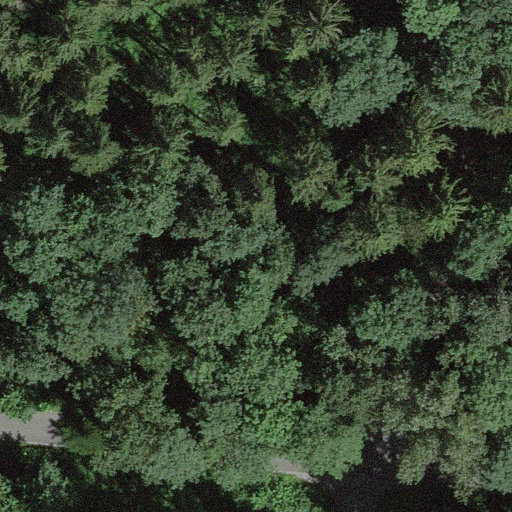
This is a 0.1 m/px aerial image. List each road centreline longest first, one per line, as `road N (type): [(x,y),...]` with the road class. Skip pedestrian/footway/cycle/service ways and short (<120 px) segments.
road 1 (track): [(358,511),(350,456),(415,331),(443,242),(451,150),(432,46),(413,0)]
road 2 (unclassified): [(0,418),(350,456),(511,459)]
